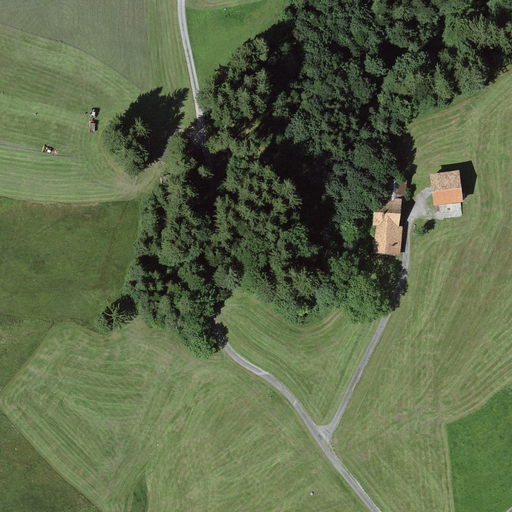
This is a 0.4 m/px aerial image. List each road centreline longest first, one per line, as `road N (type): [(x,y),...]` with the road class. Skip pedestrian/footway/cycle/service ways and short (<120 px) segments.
road 1 (track): [(374,511),(294,402),(218,338),(206,306),(208,165),(181,0)]
road 2 (track): [(408,214),(408,268),(322,445)]
